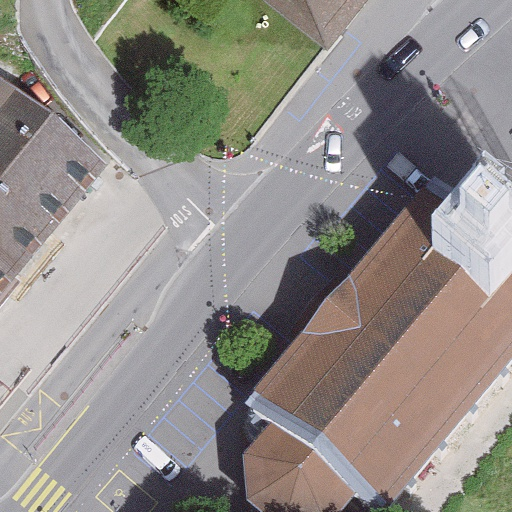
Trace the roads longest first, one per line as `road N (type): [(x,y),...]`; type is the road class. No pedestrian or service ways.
road 1 (secondary): [(239,253),(299,182),(492,0)]
road 2 (secondary): [(30,511),(239,253)]
road 3 (unclassified): [(44,0),(47,22),(108,110),(239,253)]
